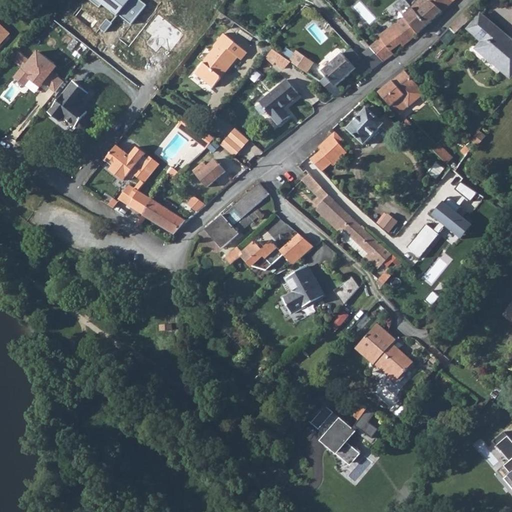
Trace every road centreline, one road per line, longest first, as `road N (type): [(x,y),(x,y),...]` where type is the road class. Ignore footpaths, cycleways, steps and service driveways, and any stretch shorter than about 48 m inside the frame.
road 1 (residential): [(466,0),(259,169),(176,256)]
road 2 (residential): [(254,482),(193,387),(182,352),(176,256)]
road 3 (unknown): [(511,422),(443,363),(511,274)]
road 4 (unknown): [(399,319),(426,282),(403,242),(444,189)]
road 5 (residential): [(176,256),(72,191)]
